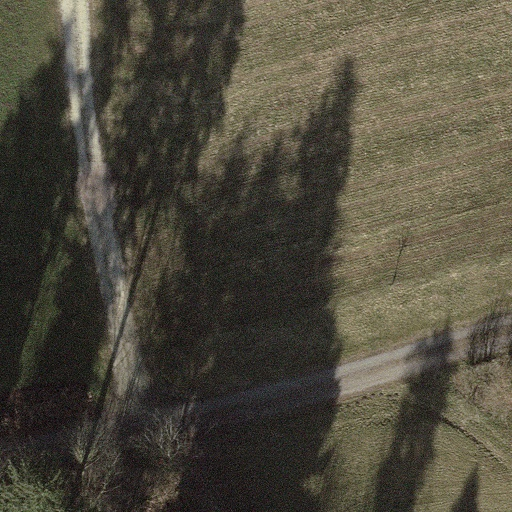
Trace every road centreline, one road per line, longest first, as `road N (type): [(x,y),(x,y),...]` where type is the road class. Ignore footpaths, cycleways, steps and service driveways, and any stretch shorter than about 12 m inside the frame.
road 1 (track): [(77,0),(86,114),(125,335),(156,436)]
road 2 (track): [(156,436),(511,335)]
road 3 (track): [(0,472),(156,436)]
